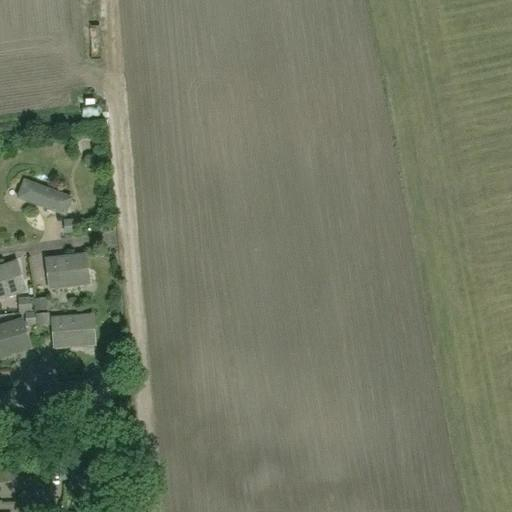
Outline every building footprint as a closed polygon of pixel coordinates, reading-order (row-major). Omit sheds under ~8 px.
[(83,104),(82,116),(102,116),(102,104),(83,104)] [(24,182),(18,200),(65,217),(72,199),(24,182)] [(78,257),(47,261),(51,290),(81,286),(78,257)] [(15,264),(0,268),(0,299),(23,292),(15,264)] [(86,347),(84,318),(53,320),(55,349),(86,347)] [(0,358),(29,350),(20,322),(0,327),(0,358)] [(91,412),(88,383),(58,386),(60,414),(91,412)] [(0,425),(30,419),(23,390),(0,395),(0,425)] [(36,476),(30,448),(0,453),(5,482),(36,476)] [(94,479),(93,450),(62,451),(63,480),(94,479)]
